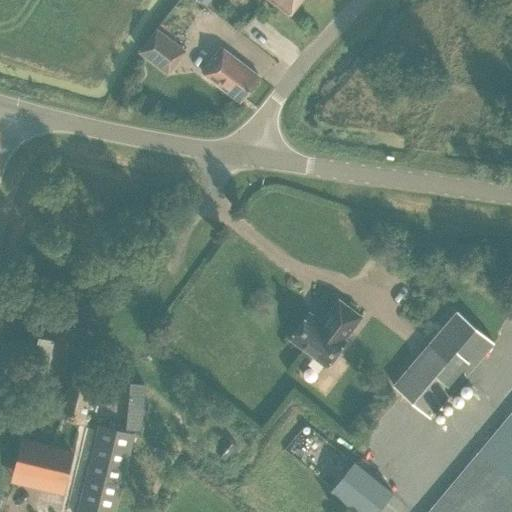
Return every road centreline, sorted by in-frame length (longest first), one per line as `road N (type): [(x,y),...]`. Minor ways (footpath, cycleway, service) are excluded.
road 1 (tertiary): [(511,198),(233,156)]
road 2 (tertiary): [(233,156),(10,112)]
road 3 (unclassified): [(233,156),(365,0)]
